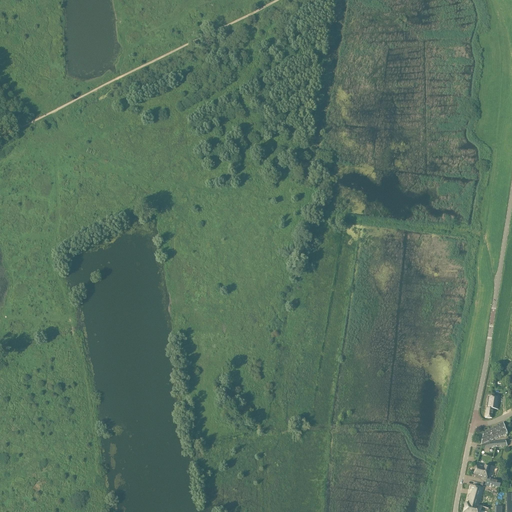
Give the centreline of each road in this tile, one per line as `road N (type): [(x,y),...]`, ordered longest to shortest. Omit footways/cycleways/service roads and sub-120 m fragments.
road 1 (track): [(0,136),(273,0)]
road 2 (unclassified): [(473,421),(511,197)]
